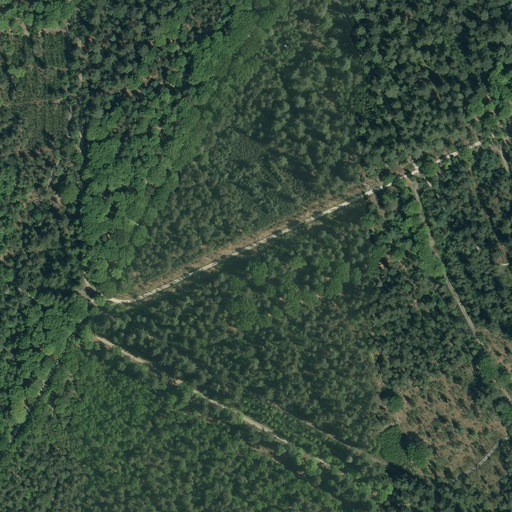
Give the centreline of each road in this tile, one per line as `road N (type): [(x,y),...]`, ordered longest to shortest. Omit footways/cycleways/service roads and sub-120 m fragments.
road 1 (track): [(511,437),(475,468),(431,487),(87,294)]
road 2 (track): [(511,124),(133,299),(97,293)]
road 3 (track): [(336,0),(416,168),(485,263),(511,262)]
road 4 (track): [(87,294),(78,0)]
road 5 (track): [(68,0),(69,137),(12,268)]
road 6 (track): [(416,168),(420,233),(511,416)]
road 7 (track): [(310,217),(270,159),(265,119),(324,6),(339,0)]
road 8 (track): [(38,293),(14,335),(0,419)]
